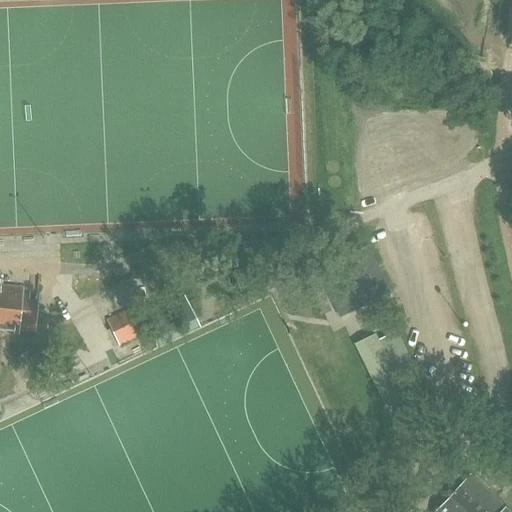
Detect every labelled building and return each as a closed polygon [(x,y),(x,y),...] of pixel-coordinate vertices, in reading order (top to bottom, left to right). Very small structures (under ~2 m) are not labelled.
[(340,318),(391,292),(367,245),(317,271),(340,318)] [(0,329),(19,331),(35,333),(39,292),(37,292),(36,299),(29,298),(29,290),(23,290),(0,288),(0,287),(0,329)] [(186,297),(141,319),(154,347),(200,325),(186,297)] [(120,344),(140,334),(128,309),(107,320),(120,344)] [(374,334),(357,343),(388,407),(406,398),(374,334)] [(431,461),(442,449),(428,435),(416,447),(431,461)] [(469,475),(434,511),(483,511),(495,500),(469,475)] [(508,511),(495,500),(483,511),(508,511)]
